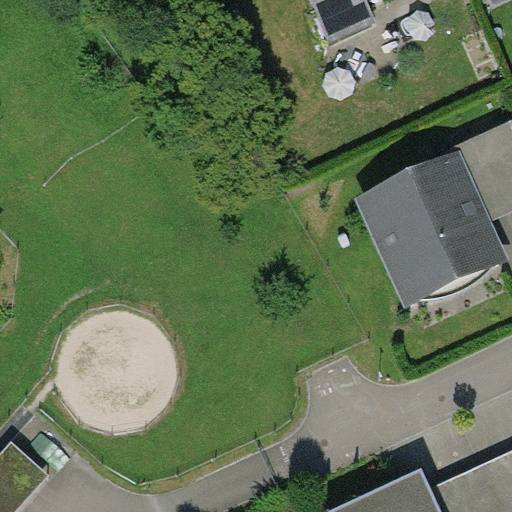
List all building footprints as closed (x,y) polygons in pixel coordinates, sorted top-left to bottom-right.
[(285,0),(301,34),(374,0),(285,0)] [(503,281),(438,156),(340,207),(405,332),(503,281)] [(511,511),(511,429),(472,447),(500,511),(511,511)] [(500,511),(472,447),(326,511),(500,511)] [(22,511),(50,481),(12,448),(0,461),(0,511),(22,511)]
